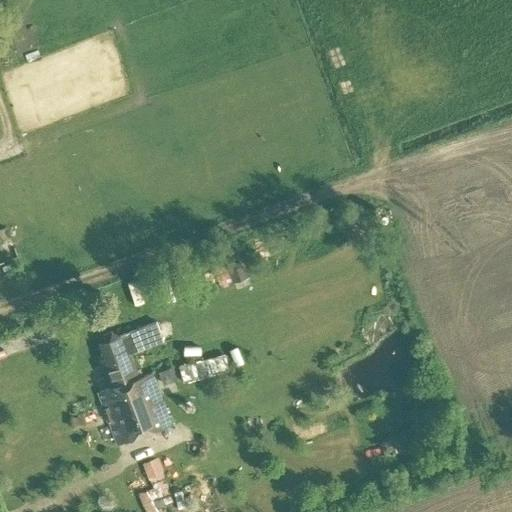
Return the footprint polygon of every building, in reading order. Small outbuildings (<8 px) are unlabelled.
[(9,225),(0,227),(0,262),(19,256),(9,225)] [(210,265),(220,289),(249,278),(238,246),(220,253),(223,260),(210,265)] [(97,323),(91,308),(80,312),(85,327),(97,323)] [(99,369),(108,391),(109,393),(137,383),(137,381),(132,370),(136,369),(132,360),(129,361),(128,358),(164,344),(156,324),(114,340),(108,336),(100,338),(95,346),(103,368),(99,369)] [(187,381),(232,365),(227,349),(182,365),(187,381)] [(109,393),(108,391),(96,396),(101,410),(107,408),(112,423),(107,426),(115,449),(169,429),(149,376),(137,381),(137,383),(109,393)] [(384,452),(425,434),(421,424),(380,442),(384,452)] [(144,460),(154,485),(142,490),(150,511),(177,500),(160,454),(144,460)]
